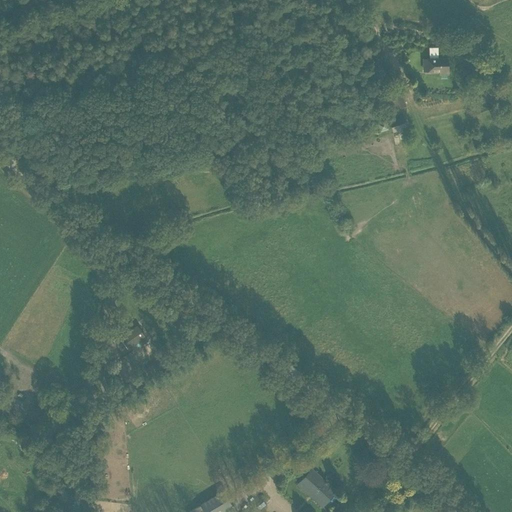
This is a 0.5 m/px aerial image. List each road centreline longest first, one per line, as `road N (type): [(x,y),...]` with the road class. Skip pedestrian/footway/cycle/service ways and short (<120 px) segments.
road 1 (unclassified): [(450,511),(406,461),(0,161)]
road 2 (track): [(74,511),(81,456),(98,417),(219,328)]
